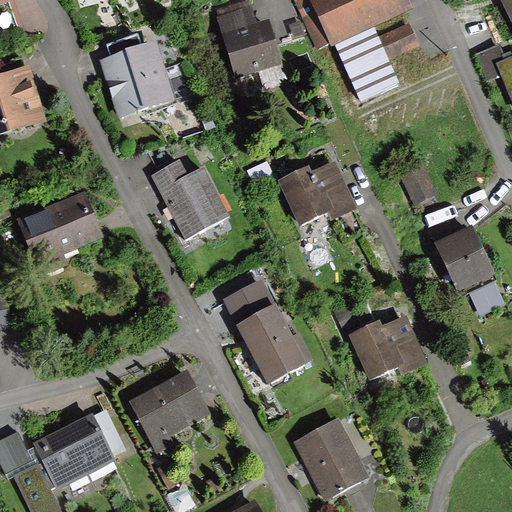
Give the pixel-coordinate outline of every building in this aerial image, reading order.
[(13,0),(0,0),(0,4),(8,2),(18,28),(24,26),(13,0)] [(294,0),(318,49),(331,42),(310,0),(294,0)] [(310,0),(331,42),(332,46),(335,44),(375,26),(413,9),(409,0),(310,0)] [(511,0),(501,0),(511,21),(511,0)] [(248,4),(216,13),(236,80),(285,66),(271,21),(254,25),(248,4)] [(375,26),(335,44),(361,101),(401,83),(390,60),(421,46),(410,21),(379,35),(375,26)] [(113,57),(102,60),(121,118),(175,101),(156,42),(141,47),(137,36),(109,45),(113,57)] [(500,44),(476,54),(488,83),(502,77),(511,102),(511,53),(505,57),(500,44)] [(28,65),(0,73),(0,132),(45,119),(28,65)] [(181,160),(151,176),(185,240),(230,216),(204,167),(189,175),(181,160)] [(309,166),(278,180),(300,227),(328,214),(330,220),(357,207),(336,161),(312,172),(309,166)] [(419,164),(398,175),(412,204),(434,194),(419,164)] [(84,192),(19,218),(38,262),(102,236),(84,192)] [(474,228),(439,243),(459,290),(494,275),(474,228)] [(262,279),(223,300),(267,383),(312,359),(299,333),(293,336),(262,279)] [(5,290),(0,291),(0,328),(13,326),(5,290)] [(351,304),(335,311),(347,337),(350,335),(363,329),(351,304)] [(385,327),(381,320),(363,329),(350,335),(372,379),(400,366),(403,373),(427,362),(406,317),(385,327)] [(189,372),(131,400),(157,452),(177,442),(172,433),(210,414),(189,372)] [(91,414),(34,442),(44,462),(14,476),(31,511),(58,511),(48,491),(113,459),(91,414)] [(339,420),(295,442),(324,500),(368,478),(339,420)] [(16,432),(0,440),(0,463),(6,474),(31,461),(16,432)] [(263,511),(257,499),(231,511),(263,511)]
